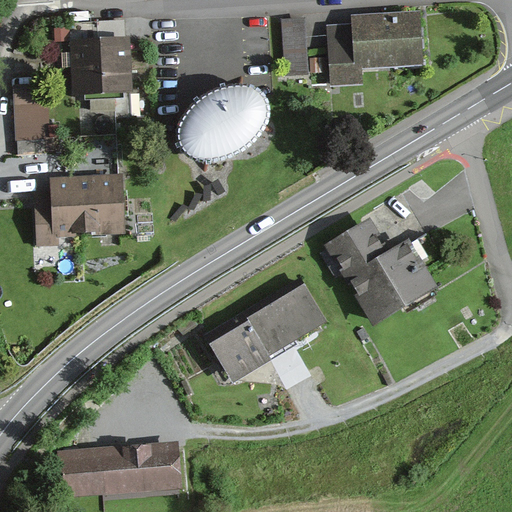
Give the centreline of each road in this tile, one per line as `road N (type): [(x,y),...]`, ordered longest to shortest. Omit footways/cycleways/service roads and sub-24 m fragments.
road 1 (tertiary): [(0,437),(49,378),(133,310),(465,110)]
road 2 (residential): [(511,280),(489,226),(465,110)]
road 3 (residential): [(263,0),(104,7)]
